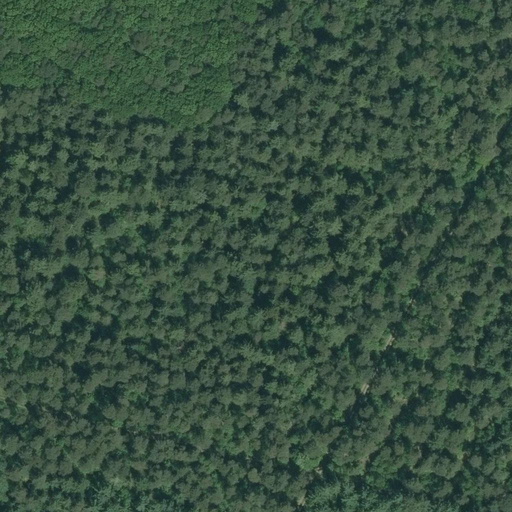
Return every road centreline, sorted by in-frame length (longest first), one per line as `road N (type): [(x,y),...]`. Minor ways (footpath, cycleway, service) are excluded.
road 1 (track): [(0,400),(460,511)]
road 2 (track): [(293,511),(511,115)]
